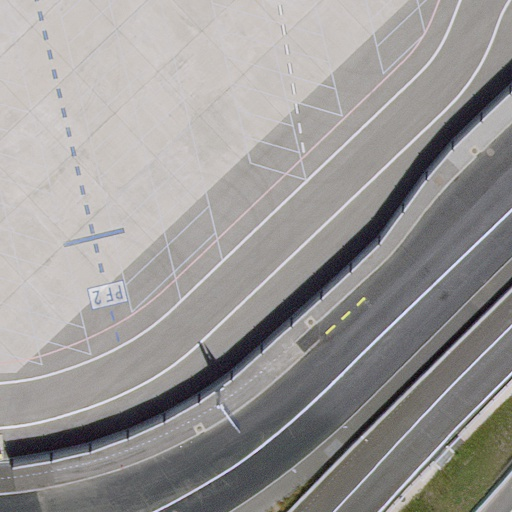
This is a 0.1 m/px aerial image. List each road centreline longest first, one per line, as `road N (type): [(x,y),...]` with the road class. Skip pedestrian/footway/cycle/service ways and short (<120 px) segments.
road 1 (secondary): [(145,511),(276,437),(511,211)]
road 2 (motorway): [(511,344),(351,511)]
